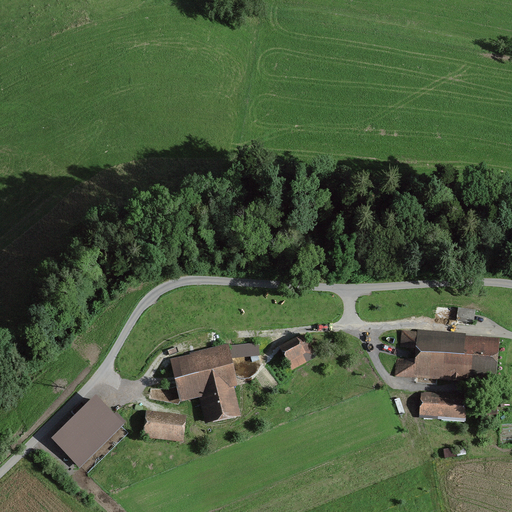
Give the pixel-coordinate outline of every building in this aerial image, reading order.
[(479,314),(463,311),(461,323),(477,326),(479,314)] [(503,343),(404,335),(401,377),(500,384),(503,343)] [(308,343),(285,356),(295,374),(318,361),(308,343)] [(234,350),(178,363),(186,398),(203,394),(211,425),(242,418),(235,390),(243,389),(234,350)] [(469,400),(428,395),(425,423),(466,427),(469,400)] [(122,426),(96,400),(53,441),(80,468),(122,426)] [(189,420),(151,415),(148,439),(186,444),(189,420)]
